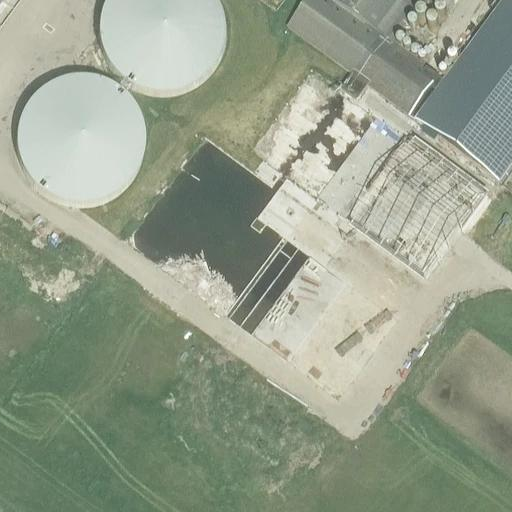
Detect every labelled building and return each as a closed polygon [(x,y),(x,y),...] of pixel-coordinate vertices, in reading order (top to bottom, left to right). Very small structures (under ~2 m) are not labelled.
[(224,51),(226,42),(226,32),(225,23),(223,14),(219,5),(215,0),(108,0),(105,6),(101,15),(99,24),(98,33),(98,42),(100,51),(103,60),(107,68),(113,76),(119,83),(127,88),(135,93),(144,96),(153,98),(162,99),(172,98),(181,96),(190,93),(198,88),(205,82),(212,76),(217,68),(221,60),(224,51)] [(308,0),(286,30),(408,120),(439,79),(422,66),(419,64),(416,62),(411,58),(408,56),(403,53),(401,51),(396,47),(394,46),(428,0),(308,0)] [(445,83),(414,124),(479,172),(499,187),(511,168),(511,0),(505,0),(455,68),(445,83)] [(70,83),(61,85),(52,88),(43,93),(36,100),(29,107),(24,115),(20,124),(17,133),(16,143),(16,153),(18,163),(21,172),(26,181),(32,188),(39,195),(47,201),(56,205),(65,208),(75,210),(85,210),(95,208),(104,205),(113,201),(121,195),(128,188),(134,181),(139,172),(142,163),(144,153),(144,143),(143,134),(140,124),(136,115),(131,107),(125,100),(117,94),(109,89),(100,85),(90,83),(80,82),(70,83)] [(405,137),(340,224),(425,286),(489,198),(405,137)]
